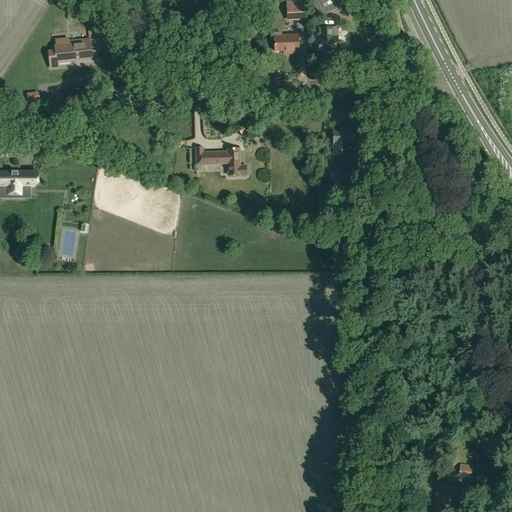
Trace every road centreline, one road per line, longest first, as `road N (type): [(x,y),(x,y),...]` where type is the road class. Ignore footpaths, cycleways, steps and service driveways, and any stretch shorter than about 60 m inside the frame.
road 1 (unclassified): [(451,79),(412,88),(194,94),(0,119)]
road 2 (unknown): [(431,86),(511,462)]
road 3 (track): [(362,144),(344,511)]
